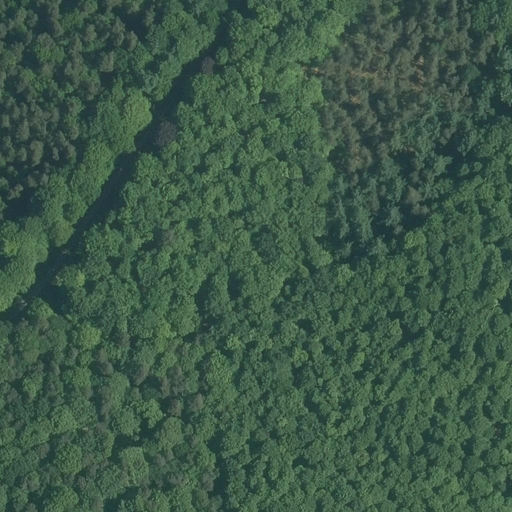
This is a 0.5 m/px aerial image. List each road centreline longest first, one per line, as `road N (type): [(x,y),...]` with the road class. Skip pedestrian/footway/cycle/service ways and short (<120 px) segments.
road 1 (track): [(511,241),(328,256),(315,80),(353,0)]
road 2 (unclassified): [(234,0),(48,270),(0,320)]
road 3 (track): [(319,66),(210,0)]
